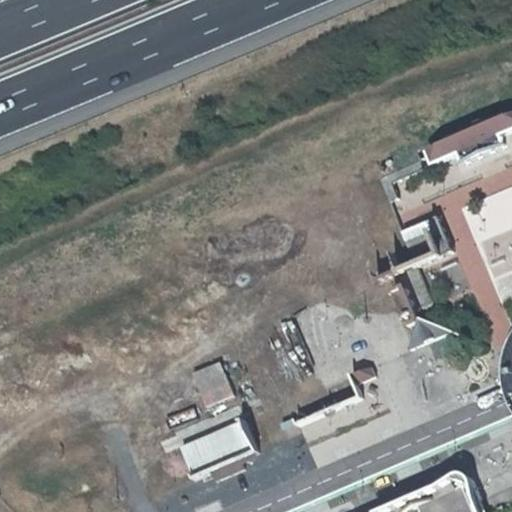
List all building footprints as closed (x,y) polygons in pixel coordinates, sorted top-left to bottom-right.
[(511,107),(427,143),(438,167),(465,155),(469,164),(510,147),(506,138),(511,135),(511,107)] [(442,218),(407,231),(420,263),(454,250),(442,218)] [(225,363),(198,374),(212,409),(239,398),(225,363)] [(164,433),(190,422),(186,413),(160,423),(164,433)] [(250,421),(184,448),(198,481),(264,455),(250,421)] [(477,511),(467,488),(422,508),(424,511),(477,511)]
